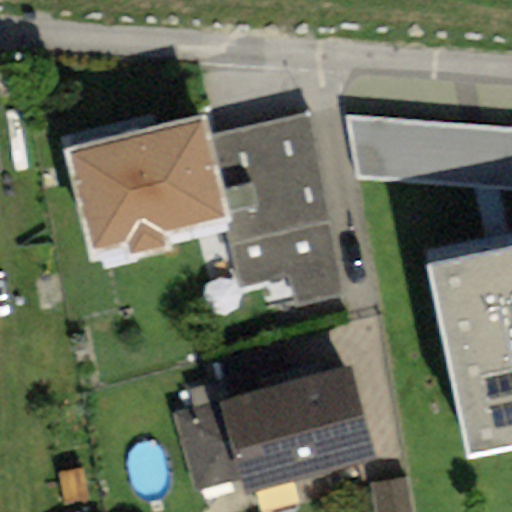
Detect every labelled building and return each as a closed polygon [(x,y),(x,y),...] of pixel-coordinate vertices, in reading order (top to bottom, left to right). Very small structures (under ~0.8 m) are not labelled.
[(205,116),(61,151),(87,254),(124,245),(127,258),(166,248),(162,234),(224,219),(241,289),(288,277),(295,305),(346,293),(302,115),(210,138),(205,116)] [(511,131),(346,121),(356,182),(511,192),(511,131)] [(511,250),(426,269),(468,458),(511,448),(511,250)] [(373,460),(346,365),(174,415),(196,492),(239,479),(245,497),(373,460)] [(412,511),(407,479),(370,485),(374,511),(412,511)]
